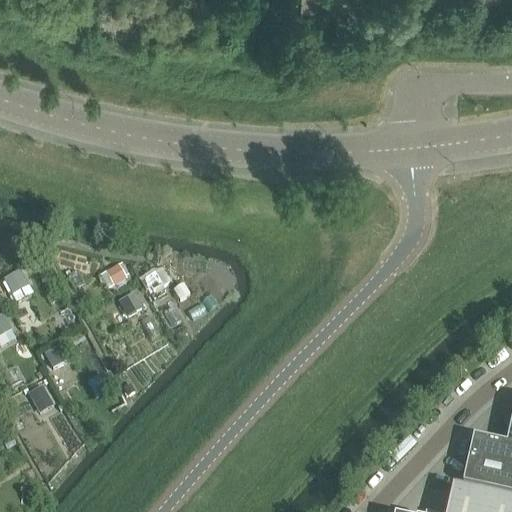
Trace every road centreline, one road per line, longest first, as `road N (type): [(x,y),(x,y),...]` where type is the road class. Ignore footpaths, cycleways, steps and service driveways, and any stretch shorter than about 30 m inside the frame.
road 1 (residential): [(167,511),(405,248),(415,224),(414,150)]
road 2 (tertiary): [(414,150),(284,154),(190,146),(0,100)]
road 3 (unclassified): [(376,511),(511,372)]
road 4 (residential): [(414,150),(422,91),(511,85)]
